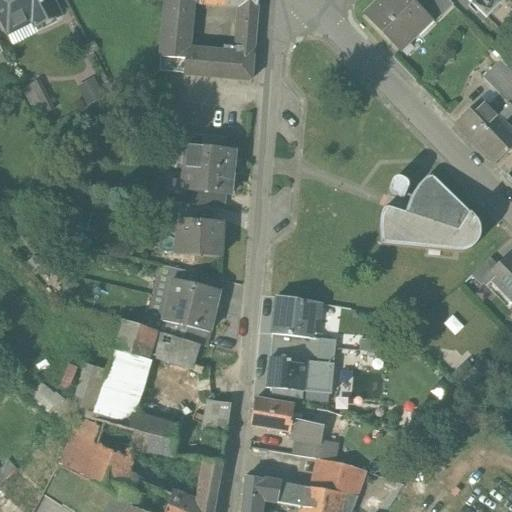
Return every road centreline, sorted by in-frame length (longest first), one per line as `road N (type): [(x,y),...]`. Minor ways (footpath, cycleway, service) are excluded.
road 1 (residential): [(230,511),(271,45),(309,2)]
road 2 (residential): [(511,211),(309,2)]
